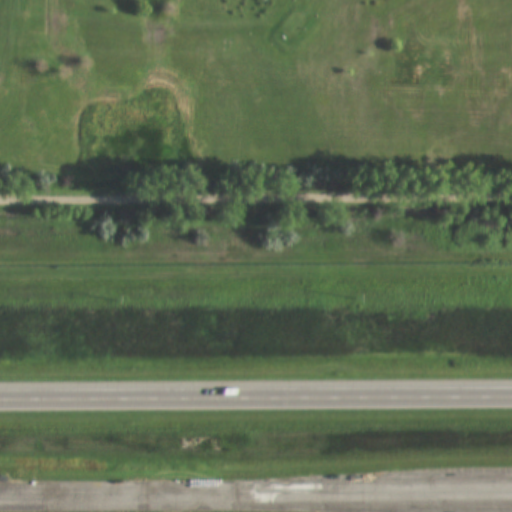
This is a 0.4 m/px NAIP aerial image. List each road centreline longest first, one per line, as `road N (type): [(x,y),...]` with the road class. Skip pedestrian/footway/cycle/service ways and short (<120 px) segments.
road 1 (trunk): [(511,388),(0,390)]
road 2 (trunk): [(0,486),(511,485)]
